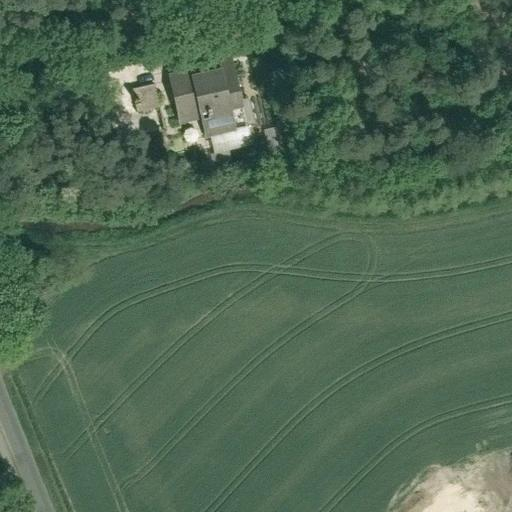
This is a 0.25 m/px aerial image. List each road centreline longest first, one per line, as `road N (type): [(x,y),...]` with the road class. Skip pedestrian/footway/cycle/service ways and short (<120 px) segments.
road 1 (unclassified): [(0,59),(288,2)]
road 2 (unclassified): [(48,511),(0,397)]
